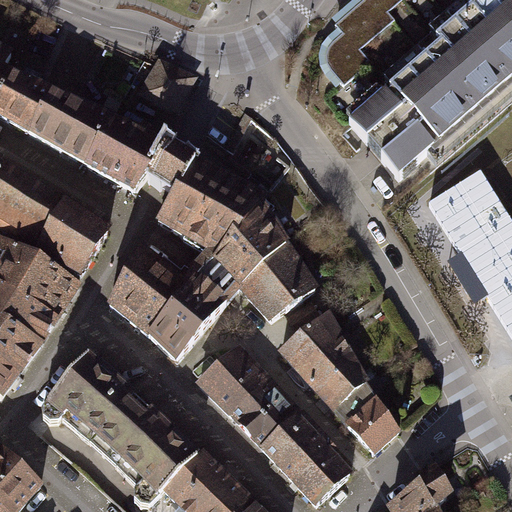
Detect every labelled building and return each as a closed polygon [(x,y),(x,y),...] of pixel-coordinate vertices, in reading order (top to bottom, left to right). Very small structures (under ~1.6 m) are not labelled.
[(374,0),(362,0),(337,22),(358,47),(366,57),(399,29),(390,19),(374,0)] [(511,0),(496,0),(352,131),(411,194),(511,101),(511,0)] [(411,0),(374,0),(390,19),(411,0)] [(324,60),(327,74),(345,95),(376,68),(358,47),(344,32),(329,45),(324,60)] [(156,67),(138,95),(166,108),(185,76),(158,63),(156,67)] [(0,89),(0,119),(27,135),(46,95),(33,89),(36,82),(23,77),(21,83),(7,77),(0,89)] [(27,135),(84,166),(109,122),(112,115),(92,106),(89,113),(46,95),(27,135)] [(84,167),(132,194),(146,176),(163,148),(151,143),(154,138),(139,130),(136,135),(109,122),(84,166),(84,167)] [(177,195),(194,165),(189,163),(178,157),(163,148),(146,176),(161,185),(169,190),(173,192),(177,195)] [(194,165),(177,195),(173,192),(155,223),(171,232),(170,233),(212,258),(209,261),(204,267),(193,258),(176,278),(180,281),(178,283),(187,289),(147,338),(174,364),(237,289),(282,246),(281,245),(257,207),(260,202),(226,183),(194,165)] [(0,230),(34,250),(59,206),(0,169),(0,230)] [(511,224),(481,175),(431,207),(511,335),(511,224)] [(59,206),(34,250),(79,277),(104,236),(59,206)] [(237,289),(268,323),(272,320),(312,291),(292,261),(298,257),(288,242),(282,246),(237,289)] [(0,291),(53,321),(75,287),(0,243),(0,291)] [(107,306),(147,338),(187,289),(178,283),(138,252),(107,306)] [(0,325),(37,347),(53,321),(0,291),(0,325)] [(319,318),(309,303),(285,320),(295,335),(319,318)] [(332,413),(363,384),(362,383),(325,316),(290,344),(278,354),(332,413)] [(0,325),(0,363),(16,375),(37,347),(0,325)] [(228,418),(229,418),(262,386),(233,354),(196,386),(228,418)] [(162,492),(199,455),(173,430),(168,434),(131,400),(87,362),(83,358),(70,374),(71,374),(40,411),(40,420),(47,426),(56,425),(59,421),(86,444),(113,469),(135,490),(131,494),(131,503),(138,509),(146,509),(163,493),(162,492)] [(0,396),(16,375),(0,363),(0,396)] [(364,385),(363,384),(332,413),(370,456),(395,433),(370,395),(381,389),(374,379),(364,385)] [(267,382),(262,386),(229,418),(260,450),(293,419),(268,392),(272,387),(267,382)] [(320,448),(293,419),(260,450),(287,479),(320,448)] [(324,452),(320,448),(287,479),(313,508),(347,476),(329,458),(334,453),(329,447),(324,452)] [(0,511),(14,511),(38,487),(0,453),(0,511)] [(238,511),(247,503),(199,455),(162,492),(163,493),(146,509),(146,510),(146,511),(172,511),(177,507),(181,511),(238,511)] [(439,506),(440,504),(441,502),(442,501),(442,499),(442,498),(442,497),(443,494),(442,491),(442,488),(440,485),(439,482),(437,481),(435,480),(433,479),(431,477),(428,477),(424,477),(420,478),(418,478),(415,480),(415,479),(411,481),(415,487),(387,510),(387,511),(432,511),(433,511),(435,510),(437,509),(439,506)] [(255,511),(247,503),(238,511),(255,511)]
